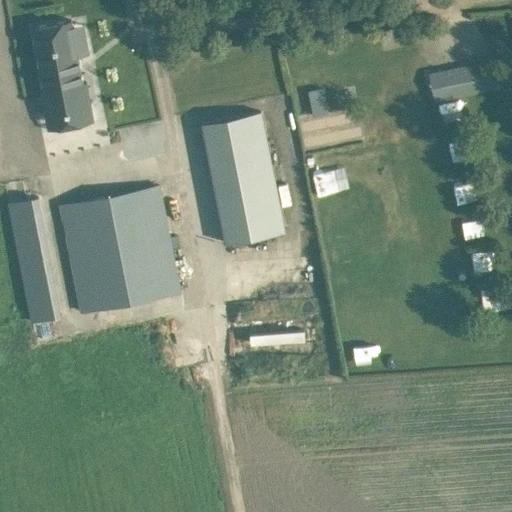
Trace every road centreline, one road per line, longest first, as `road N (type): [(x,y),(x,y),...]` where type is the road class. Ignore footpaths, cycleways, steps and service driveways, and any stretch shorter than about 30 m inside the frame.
road 1 (track): [(242,511),(163,63),(148,25)]
road 2 (track): [(430,0),(148,25)]
